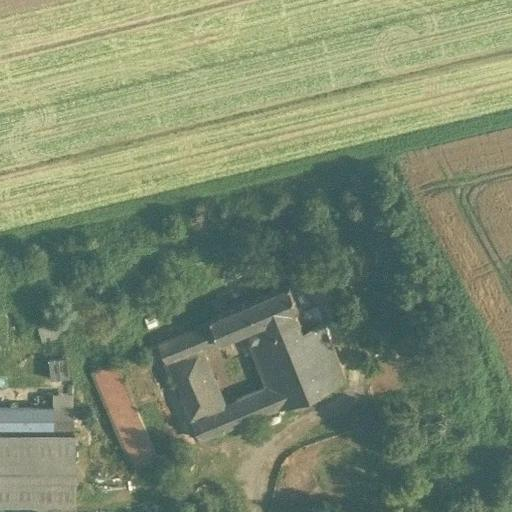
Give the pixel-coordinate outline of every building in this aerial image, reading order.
[(289,285),(212,317),(214,323),(221,340),(244,331),(294,310),(299,308),(289,285)] [(300,325),(294,310),(244,331),(251,349),(272,340),(270,338),(300,325)] [(303,331),(300,325),(270,338),(272,340),(251,349),(267,387),(277,409),(347,380),(325,322),(303,331)] [(221,340),(214,323),(160,343),(168,363),(202,348),(221,340)] [(225,404),(202,348),(168,363),(200,439),(234,425),(225,404)] [(69,354),(49,358),(52,378),(73,374),(69,354)] [(155,458),(115,363),(95,371),(136,467),(155,458)] [(267,387),(225,404),(234,425),(277,409),(267,387)] [(53,407),(0,407),(0,426),(53,426),(53,407)] [(74,433),(0,432),(0,502),(73,502),(74,433)]
